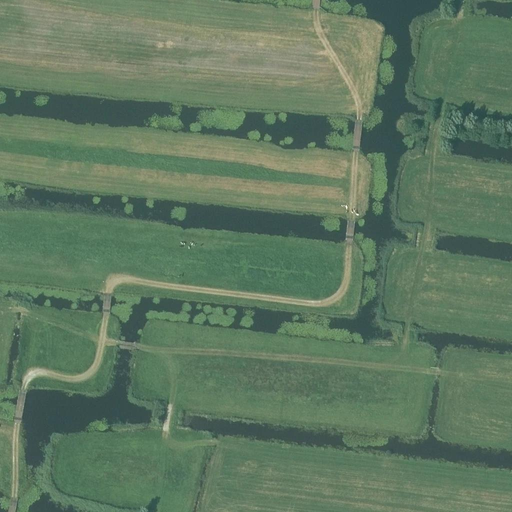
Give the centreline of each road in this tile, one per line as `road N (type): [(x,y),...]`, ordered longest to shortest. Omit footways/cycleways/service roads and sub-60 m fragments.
road 1 (track): [(459,0),(403,368),(177,356),(153,511)]
road 2 (track): [(350,217),(343,289),(326,305),(119,281),(107,291)]
road 3 (track): [(104,317),(97,368),(85,380),(28,378),(16,427)]
road 4 (track): [(316,0),(318,27),(358,103),(354,157)]
